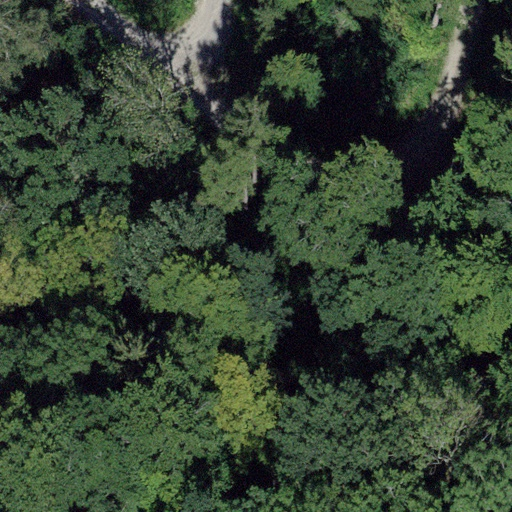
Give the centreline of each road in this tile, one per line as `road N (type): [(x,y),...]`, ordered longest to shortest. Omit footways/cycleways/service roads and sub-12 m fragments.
road 1 (track): [(472,0),(443,141),(349,185),(282,158),(217,106)]
road 2 (track): [(217,106),(80,0)]
